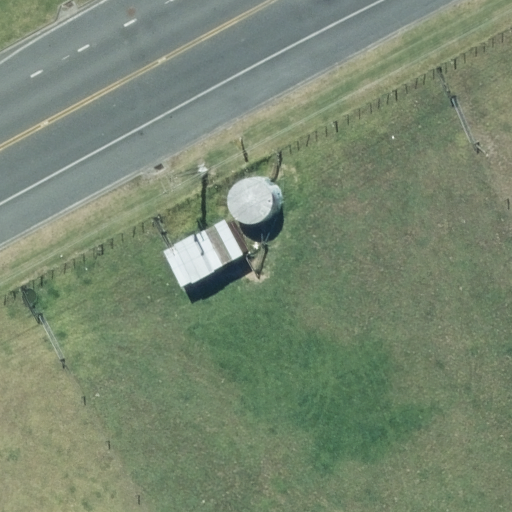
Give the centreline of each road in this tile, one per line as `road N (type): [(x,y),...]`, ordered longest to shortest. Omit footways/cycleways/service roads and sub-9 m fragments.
road 1 (primary): [(48,116),(271,0)]
road 2 (primary): [(48,116),(193,0)]
